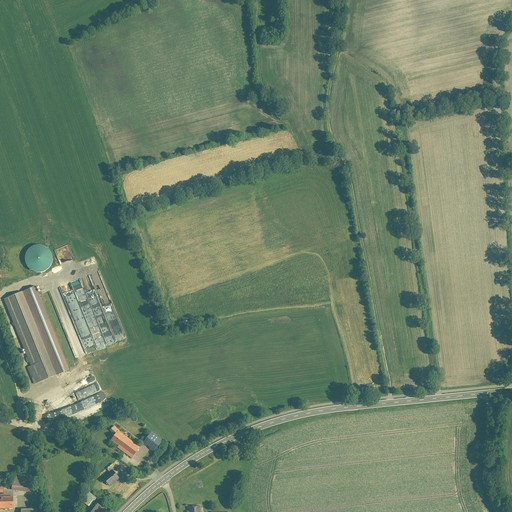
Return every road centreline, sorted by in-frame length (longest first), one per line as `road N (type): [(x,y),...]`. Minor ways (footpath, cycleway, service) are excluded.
road 1 (tertiary): [(127,511),(189,462),(271,423),(489,393)]
road 2 (residential): [(497,511),(483,478),(489,393)]
